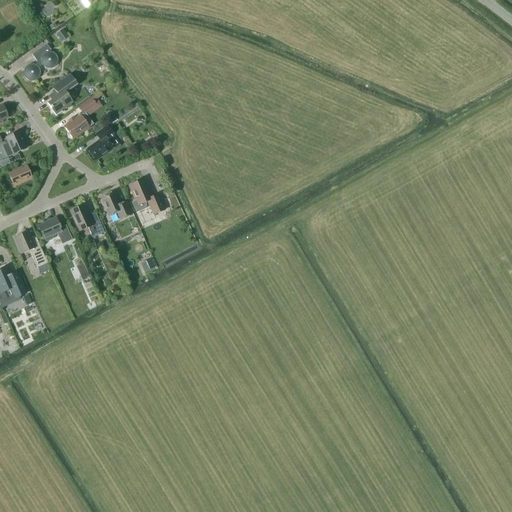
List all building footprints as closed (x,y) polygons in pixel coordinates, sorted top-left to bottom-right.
[(69,37),(63,29),(55,34),(61,42),(69,37)] [(24,76),(25,78),(26,79),(28,80),(30,81),(32,81),(34,81),(36,80),(38,78),(39,76),(40,74),(40,72),(40,70),(38,68),(42,65),(43,67),(45,68),(47,69),(50,69),(52,68),(54,67),(55,66),(57,64),(57,62),(57,60),(57,57),(56,55),(54,54),(52,53),(50,52),(48,52),(51,50),(46,44),(32,55),(37,62),(35,65),(33,64),(31,64),(28,65),(27,66),(25,67),(24,69),(23,71),(23,74),(24,76)] [(61,111),(71,104),(72,103),(66,93),(77,85),(69,75),(51,87),(55,92),(48,96),(51,100),(47,104),(56,116),(62,112),(61,111)] [(78,108),(82,114),(64,127),(72,139),(93,124),(85,114),(96,106),(91,98),(78,108)] [(120,122),(140,109),(137,104),(117,117),(120,122)] [(108,152),(108,153),(119,146),(111,135),(112,134),(107,126),(96,134),(100,140),(87,150),(95,161),(108,152)] [(8,143),(2,145),(7,157),(13,154),(25,149),(18,132),(6,137),(8,143)] [(13,186),(31,179),(26,166),(8,173),(13,186)] [(145,209),(145,202),(147,201),(153,215),(164,210),(158,195),(151,198),(143,179),(129,186),(135,201),(132,202),(136,213),(145,209)] [(120,220),(131,215),(126,202),(119,205),(113,192),(100,198),(109,216),(117,213),(120,220)] [(84,205),(70,211),(79,231),(88,227),(92,238),(104,233),(98,218),(91,221),(84,205)] [(62,244),(72,240),(65,225),(60,228),(55,218),(48,221),(48,222),(38,226),(43,239),(44,239),(45,241),(47,242),(52,240),(53,238),(52,235),(57,233),(62,244)] [(30,240),(27,232),(14,238),(22,254),(29,250),(37,268),(47,264),(42,251),(36,237),(30,240)] [(155,267),(151,259),(140,264),(144,273),(155,267)] [(83,264),(76,267),(78,271),(82,281),(89,278),(85,268),(83,264)] [(0,291),(1,293),(10,289),(14,298),(26,293),(17,274),(10,277),(6,268),(0,270),(0,291)]
